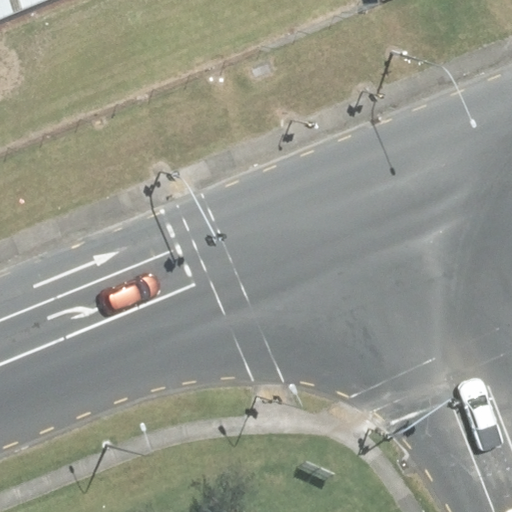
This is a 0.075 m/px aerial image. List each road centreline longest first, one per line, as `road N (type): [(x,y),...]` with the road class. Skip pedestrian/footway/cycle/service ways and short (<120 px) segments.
road 1 (secondary): [(417,185),(0,354)]
road 2 (secondary): [(511,443),(417,185)]
